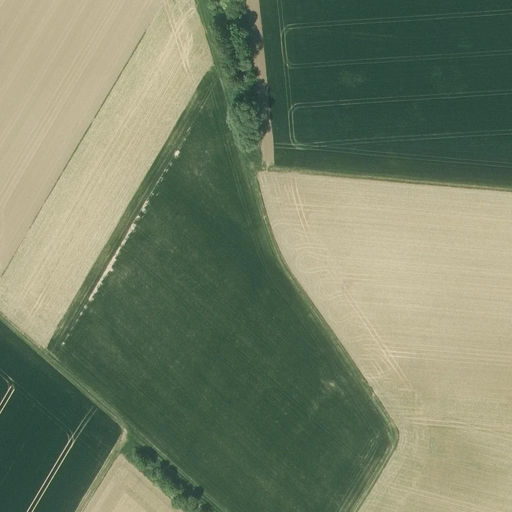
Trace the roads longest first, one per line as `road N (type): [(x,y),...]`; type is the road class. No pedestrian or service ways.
road 1 (track): [(199,0),(278,259),(396,433),(354,511)]
road 2 (track): [(218,511),(0,316)]
road 3 (track): [(511,189),(247,166)]
